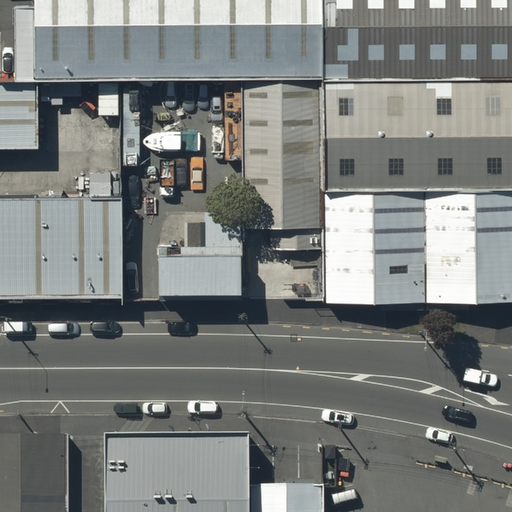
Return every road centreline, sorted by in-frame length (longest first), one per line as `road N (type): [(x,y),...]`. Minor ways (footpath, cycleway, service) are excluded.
road 1 (tertiary): [(0,368),(293,371)]
road 2 (tertiary): [(293,371),(511,415)]
road 3 (primary): [(293,371),(444,355),(511,362)]
